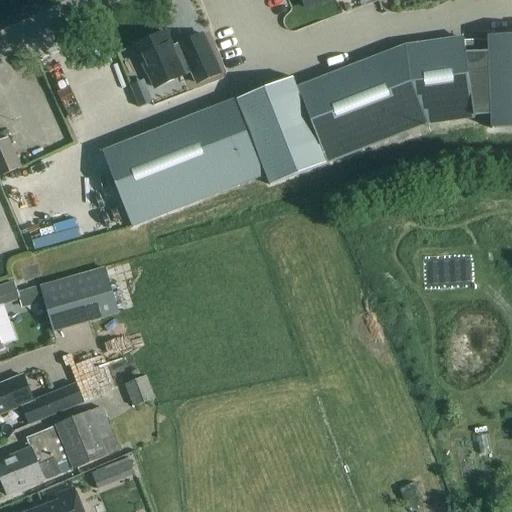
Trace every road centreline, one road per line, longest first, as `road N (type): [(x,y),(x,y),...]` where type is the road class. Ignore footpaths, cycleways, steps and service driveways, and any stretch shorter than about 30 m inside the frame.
road 1 (unknown): [(252,52),(407,12),(511,4)]
road 2 (unknown): [(252,52),(84,124)]
